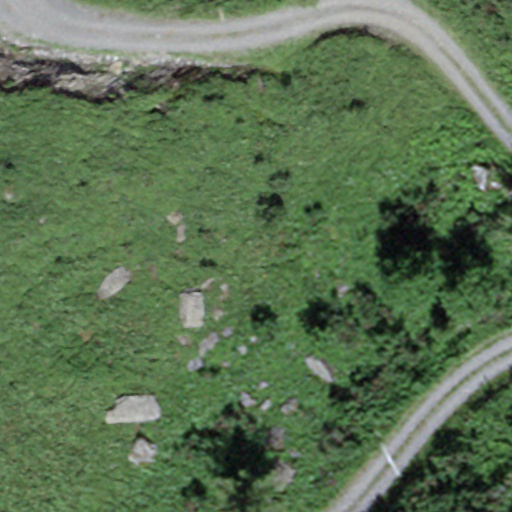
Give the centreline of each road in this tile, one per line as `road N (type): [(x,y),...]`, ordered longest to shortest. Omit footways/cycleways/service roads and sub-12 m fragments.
road 1 (track): [(511,143),(429,43),(364,4),(209,41),(34,23),(0,0)]
road 2 (track): [(349,511),(469,382),(511,362)]
